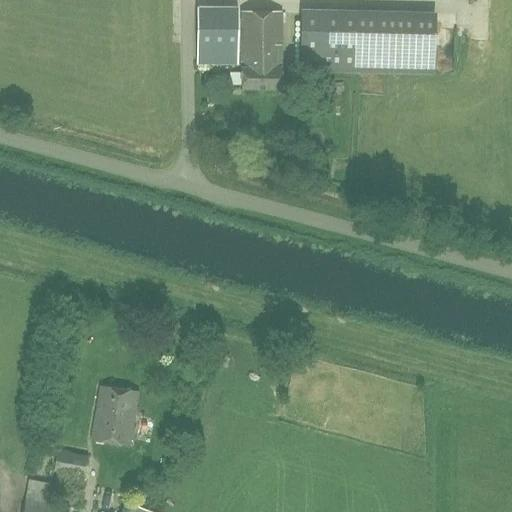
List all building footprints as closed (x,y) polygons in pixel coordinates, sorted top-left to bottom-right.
[(237,19),(237,12),(237,7),(196,7),(196,64),(241,64),(241,90),(281,90),(281,12),(241,12),(241,19),(237,19)] [(435,15),(302,11),(300,71),(433,74),(435,15)] [(100,386),(91,441),(129,447),(138,393),(100,386)] [(89,458),(57,452),(54,472),(85,477),(89,458)] [(68,511),(69,509),(45,504),(49,485),(29,481),(23,511),(68,511)] [(125,502),(120,511),(146,511),(147,511),(125,502)]
